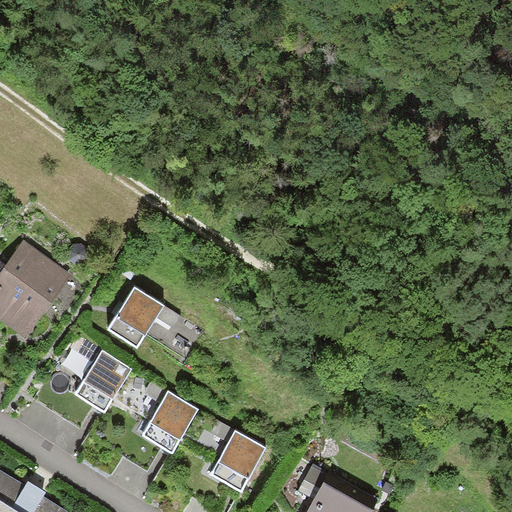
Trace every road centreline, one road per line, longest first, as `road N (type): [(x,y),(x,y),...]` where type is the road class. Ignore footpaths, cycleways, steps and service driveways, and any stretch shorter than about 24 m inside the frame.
road 1 (track): [(0,91),(270,272),(511,398)]
road 2 (track): [(290,0),(511,121)]
road 3 (residential): [(138,511),(0,422)]
